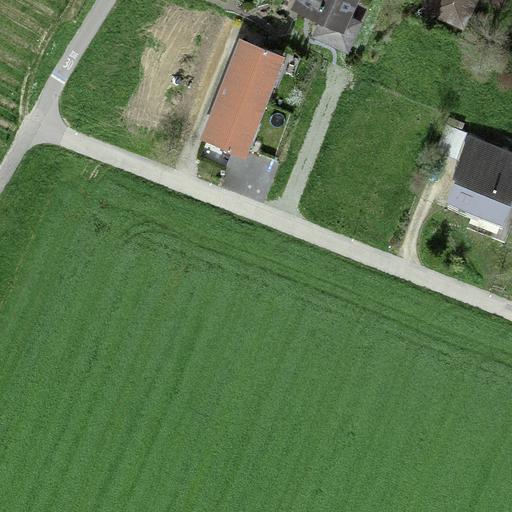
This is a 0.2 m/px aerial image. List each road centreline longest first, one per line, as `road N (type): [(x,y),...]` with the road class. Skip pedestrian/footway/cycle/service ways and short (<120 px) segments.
road 1 (residential): [(34,123),(511,311)]
road 2 (residential): [(34,123),(104,0)]
